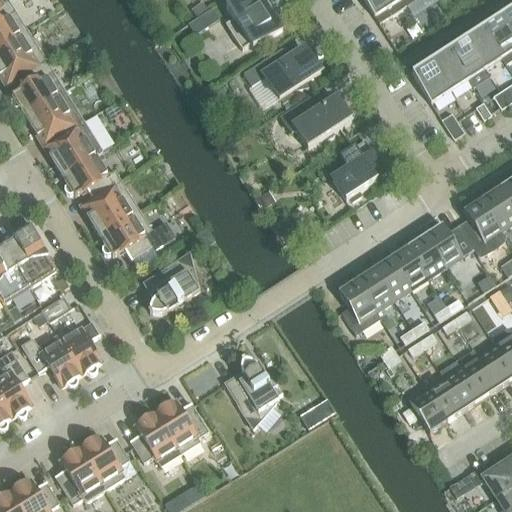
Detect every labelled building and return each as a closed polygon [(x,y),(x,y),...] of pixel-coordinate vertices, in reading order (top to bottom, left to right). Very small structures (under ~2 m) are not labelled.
[(233,21),(226,26),(232,35),(231,36),(242,53),(250,48),(253,52),(283,33),(261,0),(241,0),(226,10),(233,21)] [(400,0),(362,0),(379,27),(406,10),(400,0)] [(400,0),(406,10),(421,0),(400,0)] [(2,7),(3,8),(0,9),(0,50),(28,34),(9,3),(2,7)] [(203,5),(191,12),(197,22),(201,19),(209,14),(203,5)] [(209,14),(201,19),(208,30),(220,23),(213,12),(209,14)] [(500,19),(511,37),(511,14),(511,15),(510,13),(500,19)] [(511,64),(511,37),(500,19),(489,26),(491,28),(484,32),(503,61),(502,62),(506,69),(511,64)] [(484,32),(477,37),(476,35),(466,41),(486,72),(502,62),(503,61),(484,32)] [(0,78),(7,89),(19,82),(47,64),(28,34),(0,50),(0,78)] [(456,50),(450,54),(468,83),(486,72),(466,41),(455,48),(456,50)] [(282,52),(281,51),(244,77),(244,78),(245,78),(252,89),(265,81),(279,103),(294,94),(294,95),(295,95),(295,93),(307,90),(306,86),(321,77),(305,53),(288,64),(281,53),(282,52)] [(442,57),(431,64),(451,94),(468,83),(450,54),(443,59),(442,57)] [(47,64),(19,82),(25,92),(13,99),(14,101),(12,104),(11,108),(13,111),(17,112),(20,111),(25,119),(66,94),(47,64)] [(451,94),(431,64),(421,70),(422,72),(413,78),(431,107),(451,94)] [(235,81),(229,85),(234,93),(240,89),(235,81)] [(500,96),(509,108),(511,106),(511,97),(508,91),(500,96)] [(215,92),(202,100),(209,111),(222,102),(215,92)] [(52,144),(84,124),(66,94),(25,119),(38,139),(46,134),(52,144)] [(509,108),(500,96),(493,101),(501,113),(509,108)] [(326,108),(319,97),(281,121),(292,138),(296,135),(308,153),(326,141),(327,143),(335,138),(333,137),(352,125),(337,101),(326,108)] [(483,124),(484,124),(492,119),(491,119),(483,107),(476,112),(484,124),(483,124)] [(442,124),(455,144),(456,143),(456,142),(465,137),(465,136),(464,136),(452,118),(442,124)] [(96,159),(97,159),(104,155),(84,124),(52,144),(59,155),(51,160),(63,180),(96,159)] [(332,182),(346,204),(350,202),(352,205),(361,199),(359,196),(377,185),(370,175),(380,168),(365,145),(342,160),(350,171),(332,182)] [(93,202),(115,189),(122,184),(115,174),(109,179),(97,159),(96,159),(63,180),(68,188),(65,191),(65,194),(67,197),(70,198),(74,197),(75,199),(87,192),(93,202)] [(325,171),(318,176),(323,184),(330,179),(325,171)] [(511,182),(498,192),(511,212),(511,182)] [(81,210),(100,240),(141,215),(122,184),(115,189),(93,202),(81,210)] [(511,212),(498,192),(481,203),(502,235),(511,228),(511,212)] [(269,195),(256,203),(262,213),(275,204),(269,195)] [(480,259),(485,257),(489,255),(494,252),(497,249),(501,247),(505,243),(504,241),(506,240),(502,235),(481,203),(463,215),(469,223),(459,230),(474,253),(477,259),(479,257),(480,259)] [(153,235),(141,215),(100,240),(105,248),(103,251),(103,254),(104,257),(108,259),(111,258),(113,260),(125,252),(132,264),(133,263),(132,262),(153,250),(146,239),(153,235)] [(4,248),(26,284),(31,291),(32,291),(31,291),(56,275),(57,275),(58,274),(57,272),(57,273),(38,243),(40,242),(30,227),(13,239),(15,242),(5,248),(4,248)] [(443,228),(425,239),(446,271),(474,253),(459,230),(448,236),(443,228)] [(425,239),(408,250),(429,283),(446,271),(425,239)] [(0,300),(0,301),(0,300),(0,301),(3,306),(2,307),(4,308),(5,307),(30,291),(31,292),(31,291),(26,284),(4,248),(3,249),(4,249),(0,251),(0,300)] [(408,250),(391,261),(411,294),(429,283),(408,250)] [(150,316),(151,316),(152,316),(154,317),(156,317),(158,317),(160,317),(162,317),(164,317),(165,316),(168,315),(199,295),(190,257),(143,286),(154,303),(153,306),(151,308),(151,310),(151,312),(150,313),(150,315),(150,316)] [(391,261),(373,273),(394,305),(411,294),(391,261)] [(373,273),(356,284),(377,316),(394,305),(373,273)] [(342,317),(351,332),(356,339),(382,323),(377,316),(356,284),(338,295),(349,312),(342,317)] [(42,295),(36,299),(42,307),(51,301),(48,296),(42,295)] [(71,313),(64,301),(42,315),(50,326),(71,313)] [(446,311),(451,318),(463,310),(458,303),(446,311)] [(451,318),(446,311),(434,318),(439,326),(451,318)] [(454,323),(459,330),(471,322),(466,315),(454,323)] [(459,330),(454,323),(442,331),(447,338),(459,330)] [(412,333),(417,340),(429,332),(424,325),(412,333)] [(82,379),(87,376),(90,378),(94,378),(97,377),(98,373),(97,370),(102,366),(90,346),(101,339),(100,338),(99,339),(92,326),(62,345),(61,345),(82,379)] [(511,334),(509,331),(491,342),(496,349),(511,373),(511,334)] [(417,340),(412,333),(400,341),(405,348),(417,340)] [(420,345),(425,352),(437,345),(432,337),(420,345)] [(82,379),(61,345),(62,345),(58,338),(38,350),(33,342),(22,349),(39,376),(38,377),(39,378),(50,371),(62,391),(68,388),(70,390),(74,391),(77,389),(78,385),(77,382),(82,379)] [(425,352),(420,345),(408,353),(413,360),(425,352)] [(499,392),(511,383),(511,373),(496,349),(479,360),(499,392)] [(395,354),(392,350),(379,358),(384,365),(396,357),(395,354)] [(499,392),(479,360),(474,353),(457,364),(482,403),(499,392)] [(0,383),(0,402),(12,422),(17,419),(20,422),(24,422),(27,420),(28,417),(27,413),(32,410),(20,390),(30,383),(30,382),(29,382),(12,355),(1,362),(10,377),(0,383)] [(396,357),(384,365),(389,372),(401,364),(396,357)] [(242,376),(225,387),(253,433),(279,403),(259,371),(258,370),(256,368),(254,367),(252,365),(249,364),(247,364),(244,363),(243,363),(243,364),(243,365),(242,367),(242,369),(241,370),(242,373),(242,375),(242,376)] [(440,375),(444,382),(465,414),(482,403),(457,364),(440,375)] [(448,425),(465,414),(444,382),(427,393),(448,425)] [(430,437),(448,425),(427,393),(409,405),(430,437)] [(12,422),(0,402),(0,433),(0,434),(4,434),(7,432),(8,429),(7,425),(12,422)] [(300,419),(308,433),(335,416),(327,403),(300,419)] [(156,418),(181,458),(201,446),(199,442),(209,436),(192,408),(193,408),(192,407),(181,414),(176,406),(169,410),(169,409),(166,407),(163,407),(160,409),(158,412),(159,415),(159,416),(156,418)] [(410,410),(403,415),(410,426),(418,421),(410,410)] [(181,458),(156,418),(153,420),(152,420),(150,417),(146,417),(143,419),(142,422),(143,426),(136,430),(141,438),(130,445),(131,446),(144,467),(155,460),(161,470),(181,458)] [(420,423),(415,426),(419,433),(424,430),(420,423)] [(81,453),(106,493),(137,475),(117,443),(118,443),(117,442),(106,449),(101,441),(94,445),(91,442),(88,442),(85,444),(84,447),(84,451),(85,451),(81,453)] [(219,445),(211,450),(215,455),(223,450),(219,445)] [(73,509),(84,502),(86,506),(106,493),(81,453),(78,455),(77,455),(75,453),(71,452),(68,454),(67,457),(68,461),(61,465),(66,474),(55,480),(56,481),(73,509)] [(497,497),(496,497),(499,501),(511,492),(511,464),(501,471),(495,462),(470,478),(477,490),(488,483),(491,488),(490,488),(492,491),(497,497)] [(11,497),(20,511),(52,511),(60,507),(47,487),(48,487),(47,486),(36,492),(31,484),(24,488),(21,486),(18,486),(15,487),(13,491),(14,494),(11,497)] [(456,488),(449,492),(456,503),(463,498),(456,488)] [(511,511),(511,492),(499,501),(501,505),(501,504),(505,511),(511,511)] [(0,511),(20,511),(11,497),(8,499),(7,498),(5,496),(1,496),(0,496),(0,511)] [(182,511),(175,501),(164,508),(166,511),(182,511)]
